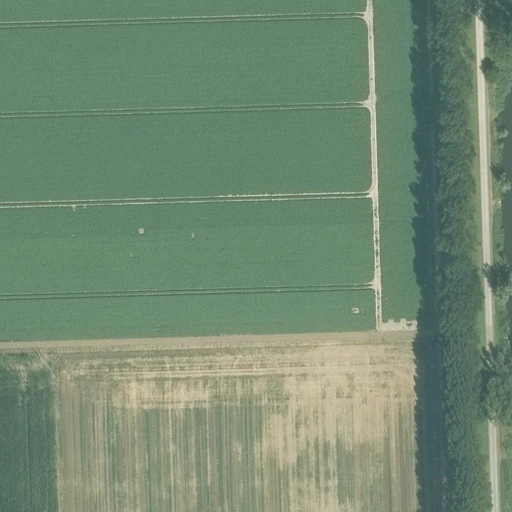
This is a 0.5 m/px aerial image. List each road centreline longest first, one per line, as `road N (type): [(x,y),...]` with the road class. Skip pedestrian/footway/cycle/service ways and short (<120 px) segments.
road 1 (unclassified): [(500,511),(482,0)]
road 2 (track): [(448,511),(432,0)]
